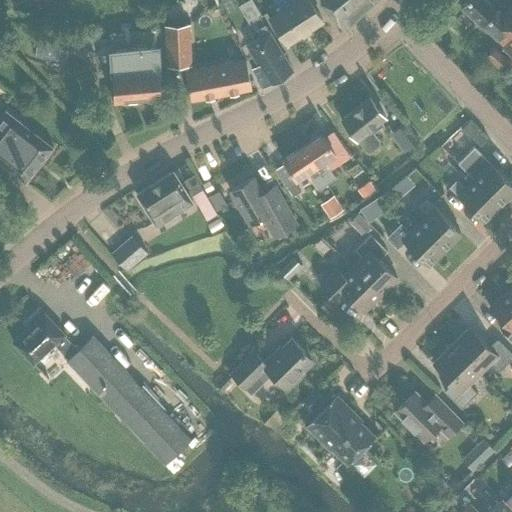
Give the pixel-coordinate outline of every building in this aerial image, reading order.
[(251,0),(248,0),(238,6),(248,24),(261,16),(251,0)] [(293,0),(295,2),(269,18),(286,44),(322,21),(308,0),(293,0)] [(375,0),(321,0),(320,1),(344,30),(375,0)] [(504,46),(502,49),(511,57),(511,3),(503,16),(484,0),(466,0),(460,8),(504,46)] [(188,25),(165,26),(167,66),(190,65),(188,25)] [(270,85),(292,71),(269,32),(269,33),(265,26),(256,31),(260,38),(246,46),(258,66),(251,69),(261,89),(270,85)] [(35,56),(66,59),(68,36),(37,33),(35,56)] [(156,48),(109,51),(113,101),(160,98),(156,48)] [(483,59),(497,71),(506,60),(492,48),(483,59)] [(245,60),(207,67),(212,96),(251,89),(245,60)] [(190,101),(212,96),(207,67),(185,72),(190,101)] [(369,98),(341,120),(357,141),(357,140),(365,151),(369,153),(379,145),(378,140),(373,133),(383,125),(381,122),(385,118),(369,98)] [(0,162),(25,183),(52,148),(4,110),(0,115),(0,162)] [(404,121),(389,133),(404,152),(419,139),(404,121)] [(468,122),(460,129),(469,139),(471,137),(477,132),(468,122)] [(477,132),(471,137),(480,146),(485,141),(477,132)] [(334,154),(321,134),(302,147),(326,184),(334,178),(327,167),(325,169),(321,163),(334,154)] [(318,189),(326,184),(302,147),(282,160),(296,180),(309,171),(313,177),(311,179),(318,189)] [(511,183),(473,147),(457,164),(474,180),(475,179),(499,204),(511,191),(511,183)] [(172,172),(136,194),(155,224),(191,202),(185,192),(172,172)] [(194,175),(183,181),(192,196),(202,189),(194,174),(194,175)] [(296,224),(277,192),(265,199),(253,178),(230,191),(249,224),(262,216),(274,237),(296,224)] [(482,221),(499,204),(475,179),(474,180),(465,189),(456,179),(448,187),(458,196),(457,196),(482,221)] [(355,189),(361,197),(373,189),(367,181),(355,189)] [(293,182),(285,187),(292,197),(299,192),(293,182)] [(218,190),(207,197),(216,211),(227,205),(218,190)] [(320,204),(329,218),(343,210),(333,196),(320,204)] [(418,207),(427,216),(418,225),(443,249),(460,232),(435,208),(426,199),(418,207)] [(359,214),(350,222),(361,234),(370,225),(359,214)] [(427,266),(443,249),(418,225),(410,233),(401,224),(393,232),(403,241),(402,241),(427,266)] [(368,251),(352,267),(380,296),(397,279),(378,260),(387,252),(370,235),(361,243),(368,251)] [(113,251),(127,268),(146,252),(132,236),(113,251)] [(301,265),(292,256),(277,270),(286,280),(301,265)] [(364,312),(380,296),(352,267),(342,276),(335,269),(319,285),(336,302),(345,293),(364,312)] [(511,298),(505,291),(489,308),(511,331),(506,337),(511,343),(511,298)] [(327,302),(321,308),(329,316),(335,311),(328,303),(327,302)] [(67,360),(165,463),(190,439),(92,336),(77,350),(63,336),(64,335),(43,313),(12,343),(33,364),(54,344),(68,358),(67,360)] [(468,328),(450,346),(479,374),(490,364),(498,372),(511,358),(511,354),(497,339),(488,348),(468,328)] [(263,362),(252,351),(230,374),(251,395),(271,375),(286,391),(303,374),(302,372),(312,363),(303,354),(304,352),(290,338),(280,349),(278,347),(263,362)] [(468,385),(479,374),(450,346),(433,363),(453,383),(444,392),(461,409),(477,393),(468,385)] [(314,388),(302,400),(311,410),(324,398),(314,388)] [(447,437),(461,422),(435,395),(426,404),(414,392),(394,412),(422,441),(437,426),(447,437)] [(359,422),(361,420),(336,396),(306,427),(330,451),(332,449),(346,464),(374,436),(359,422)] [(482,438),(471,449),(483,460),(493,450),(482,438)] [(511,511),(501,500),(487,511),(476,511),(469,504),(460,511),(511,511)]
